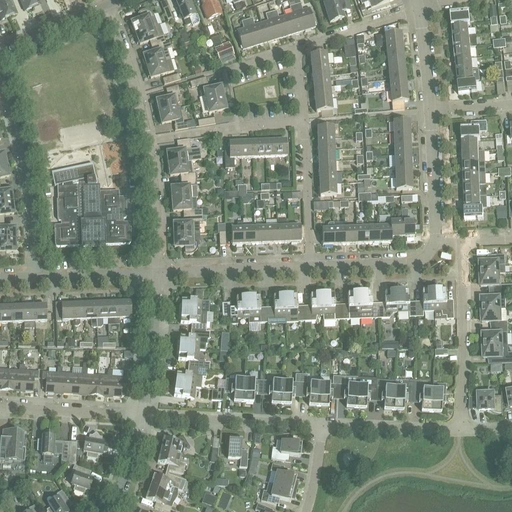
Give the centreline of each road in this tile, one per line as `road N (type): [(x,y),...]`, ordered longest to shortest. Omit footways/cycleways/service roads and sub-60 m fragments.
road 1 (residential): [(157,273),(149,139),(108,3)]
road 2 (residential): [(33,278),(26,172),(0,90)]
road 3 (residential): [(460,432),(462,241)]
road 4 (residential): [(142,416),(322,425)]
road 5 (residential): [(157,273),(309,266)]
road 6 (residential): [(309,266),(302,121)]
road 7 (residential): [(142,416),(157,273)]
road 8 (residential): [(142,416),(0,406)]
road 9 (residential): [(322,425),(460,432)]
road 10 (residential): [(309,266),(416,262),(433,242)]
road 11 (residential): [(433,242),(428,111)]
road 12 (residential): [(297,48),(416,9)]
road 13 (residential): [(33,278),(157,273)]
